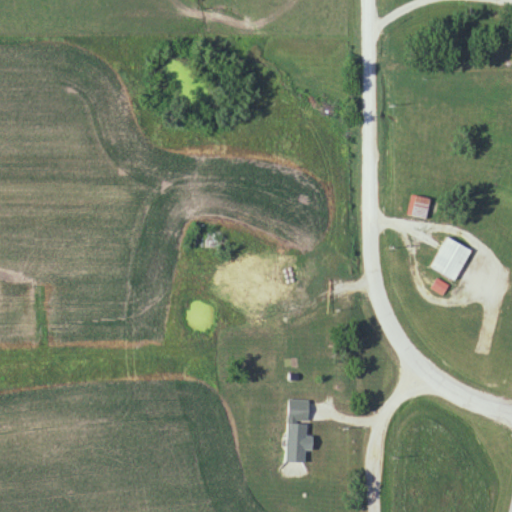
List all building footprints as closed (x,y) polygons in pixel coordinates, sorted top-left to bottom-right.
[(426,219),(430,199),(413,196),(410,216),(426,219)] [(194,250),(225,250),(225,230),(194,230),(194,250)] [(429,267),(453,281),(471,251),(447,237),(429,267)] [(306,281),(280,281),(280,299),(306,299),(306,281)] [(247,324),(265,324),(265,306),(247,306),(247,324)] [(287,384),(298,384),(298,339),(287,339),(287,384)]
